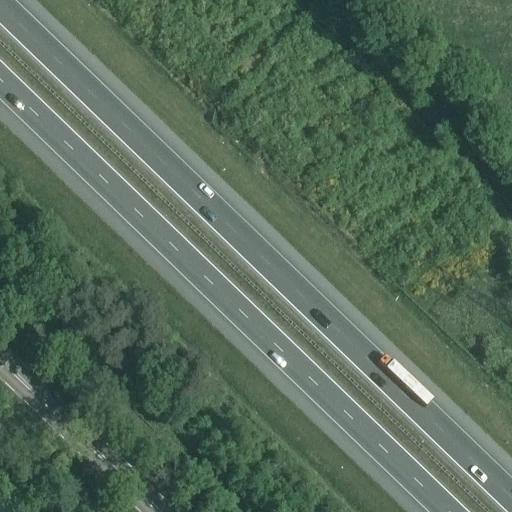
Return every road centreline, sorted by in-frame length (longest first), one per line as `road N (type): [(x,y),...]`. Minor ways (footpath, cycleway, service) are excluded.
road 1 (motorway): [(511,499),(0,6)]
road 2 (motorway): [(0,81),(447,511)]
road 3 (track): [(377,0),(511,207)]
road 4 (tertiary): [(158,511),(0,360)]
